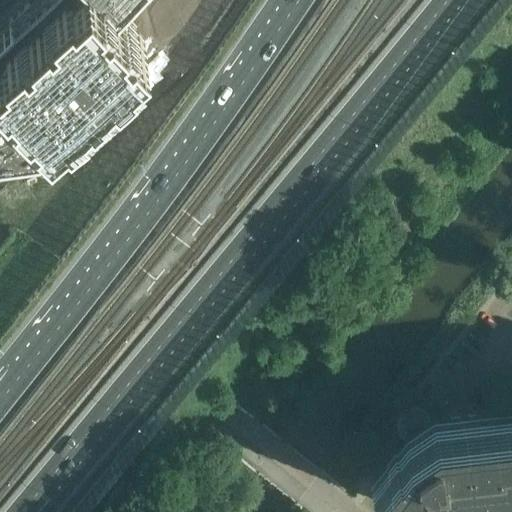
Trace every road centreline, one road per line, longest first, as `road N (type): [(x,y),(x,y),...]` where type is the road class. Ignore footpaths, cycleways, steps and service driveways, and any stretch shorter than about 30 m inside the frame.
road 1 (primary): [(124,405),(452,0)]
road 2 (primary): [(296,0),(16,380)]
road 3 (primary): [(29,511),(124,405)]
road 4 (primary): [(50,511),(124,405)]
